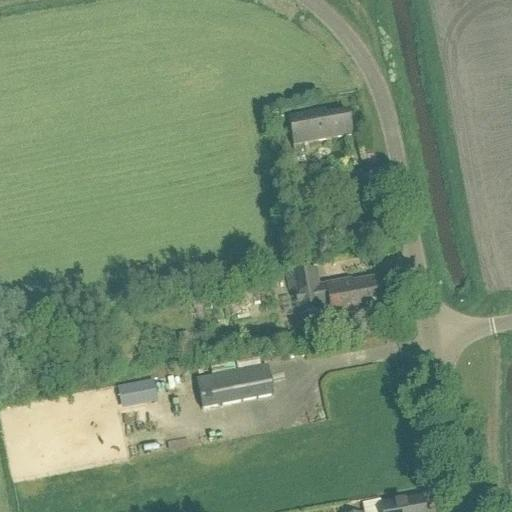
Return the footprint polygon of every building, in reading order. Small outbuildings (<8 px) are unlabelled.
[(326,120),(325,115),(287,122),(292,151),(351,140),(347,116),(326,120)] [(294,203),(315,200),(311,172),(290,175),(294,203)] [(318,293),(314,276),(291,280),(298,319),(331,313),(333,325),(368,318),(367,316),(382,313),(377,286),(352,290),(351,287),(318,293)] [(236,322),(249,320),(244,296),(231,298),(236,322)] [(311,348),(336,344),(334,330),(308,334),(311,348)] [(203,414),(241,406),(271,401),(265,371),(236,377),(197,384),(203,414)] [(153,384),(116,392),(118,403),(155,395),(153,384)] [(380,511),(422,511),(421,503),(380,511)]
